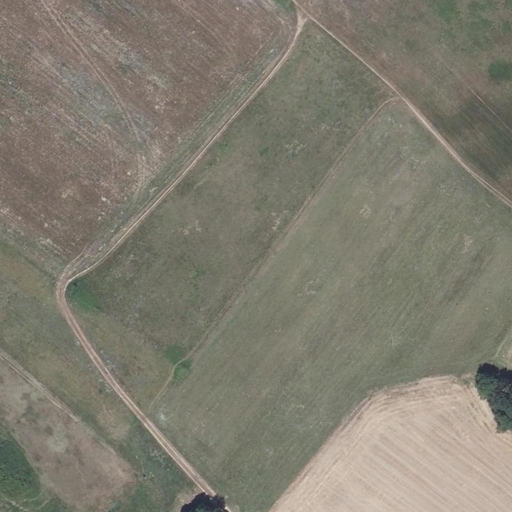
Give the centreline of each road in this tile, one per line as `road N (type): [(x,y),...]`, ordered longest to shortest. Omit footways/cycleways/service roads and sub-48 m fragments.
road 1 (track): [(290,0),(511,202)]
road 2 (track): [(225,511),(83,343),(63,294)]
